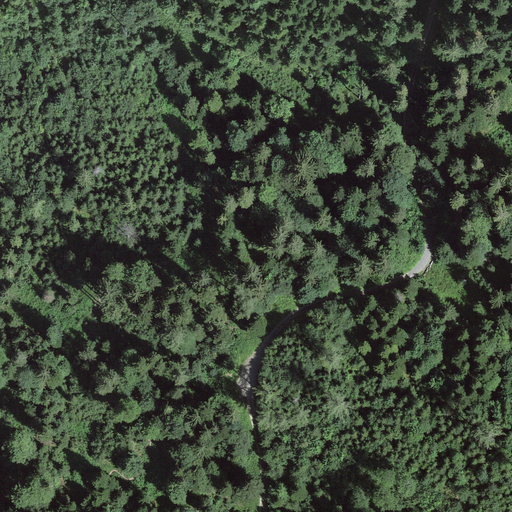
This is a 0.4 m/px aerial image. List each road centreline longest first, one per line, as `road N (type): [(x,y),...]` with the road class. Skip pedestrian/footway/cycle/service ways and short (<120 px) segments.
road 1 (track): [(427,253),(411,275),(304,307),(266,340),(249,388),(262,511)]
road 2 (track): [(427,253),(406,109),(433,0)]
road 3 (track): [(511,115),(455,159),(427,253)]
